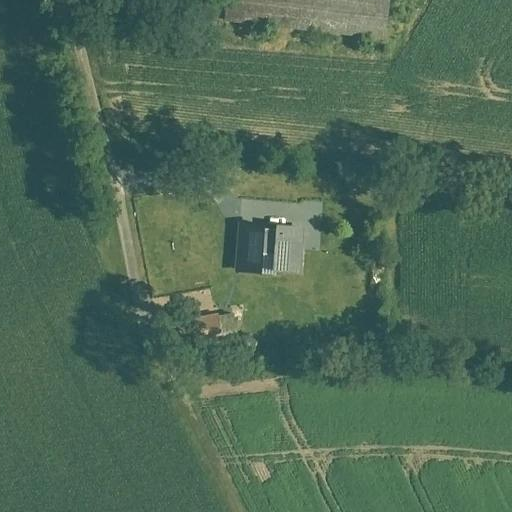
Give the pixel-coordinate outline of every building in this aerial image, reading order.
[(392,0),(229,0),(227,18),(388,36),(392,0)] [(162,299),(210,289),(188,186),(148,194),(160,253),(153,255),(162,299)] [(235,223),(233,272),(256,273),(257,252),(271,253),(270,273),(300,274),(302,226),(235,223)] [(268,273),(268,255),(258,255),(257,273),(268,273)] [(307,291),(276,295),(281,335),(312,331),(307,291)] [(222,340),(216,311),(192,316),(199,345),(222,340)]
